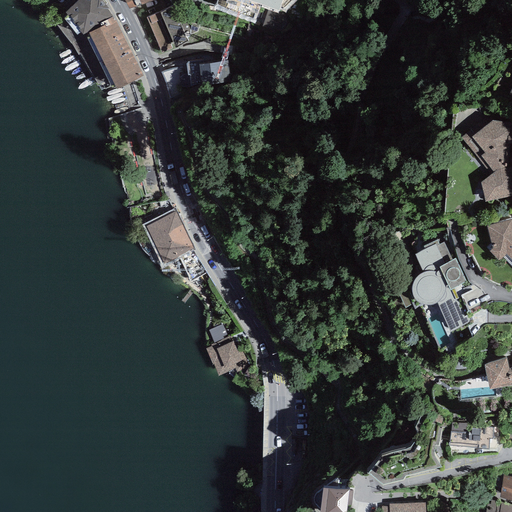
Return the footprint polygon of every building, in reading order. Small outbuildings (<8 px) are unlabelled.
[(101,0),(78,0),(65,13),(82,35),(99,26),(98,24),(101,23),(112,17),(113,17),(108,10),(109,9),(101,0)] [(278,11),(282,0),(216,0),(215,5),(255,20),(261,4),(278,11)] [(173,6),(146,16),(162,52),(188,40),(173,6)] [(285,17),(267,11),(262,26),(279,32),(285,17)] [(88,33),(102,61),(129,47),(115,20),(114,21),(112,17),(101,23),(103,26),(88,33)] [(143,76),(129,47),(102,61),(116,89),(143,76)] [(173,69),(161,72),(166,84),(169,98),(191,91),(191,88),(230,82),(227,61),(205,64),(204,59),(188,62),(186,64),(186,66),(173,69)] [(511,126),(501,113),(471,136),(468,131),(461,137),(491,174),(481,182),(485,202),(511,196),(511,126)] [(175,211),(145,226),(164,265),(194,249),(175,211)] [(511,221),(511,220),(487,226),(492,248),(489,251),(499,261),(506,254),(511,260),(511,221)] [(425,249),(414,254),(423,273),(421,274),(419,275),(416,277),(414,279),(413,281),(412,284),(411,288),(411,291),(412,293),(413,296),(414,297),(415,300),(417,301),(419,303),(421,304),(424,305),(426,305),(429,305),(431,305),(434,304),(435,303),(437,303),(450,332),(468,322),(466,317),(464,317),(451,290),(466,281),(455,258),(452,260),(443,242),(439,244),(437,240),(424,246),(425,249)] [(462,285),(468,295),(479,289),(473,278),(462,285)] [(223,325),(208,331),(214,344),(211,345),(211,347),(206,349),(213,365),(214,364),(219,376),(235,369),(237,373),(250,368),(244,355),(240,357),(231,336),(228,337),(223,325)] [(511,384),(511,367),(509,368),(509,365),(507,358),(484,365),(485,372),(486,375),(489,389),(511,384)] [(382,456),(369,473),(382,484),(403,480),(405,476),(441,467),(434,455),(433,454),(434,452),(435,445),(439,446),(442,428),(443,427),(445,427),(446,424),(446,422),(446,420),(445,419),(445,415),(424,409),(415,427),(418,436),(411,447),(404,450),(382,456)] [(480,424),(451,422),(449,446),(489,449),(489,439),(493,439),(493,427),(480,426),(480,424)] [(511,476),(503,475),(499,498),(511,500),(511,476)] [(323,488),(319,511),(346,511),(347,505),(351,506),(353,490),(323,488)] [(503,502),(491,500),(490,504),(487,504),(485,511),(511,511),(511,505),(503,504),(503,502)] [(389,507),(381,507),(381,511),(425,511),(425,503),(389,504),(389,507)]
